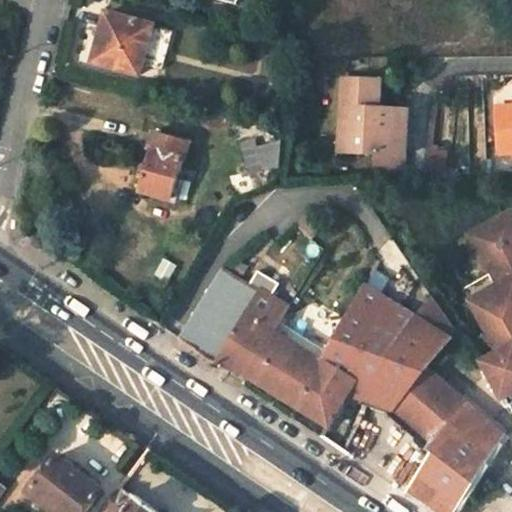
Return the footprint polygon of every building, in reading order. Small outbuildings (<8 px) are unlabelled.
[(172,30),(153,25),(106,13),(101,33),(108,35),(101,63),(140,74),(142,65),(161,69),(172,30)] [(101,33),(94,62),(101,63),(108,35),(101,33)] [(382,82),(344,78),(338,130),(350,132),(349,152),(374,155),(372,172),(401,175),(408,112),(379,110),(382,82)] [(499,146),(511,145),(511,107),(498,109),(499,146)] [(337,152),(349,152),(350,132),(338,130),(337,152)] [(155,132),(140,189),(175,198),(189,140),(155,132)] [(511,226),(506,215),(467,235),(495,288),(469,301),(496,354),(481,362),(506,408),(511,404),(511,226)] [(289,308),(222,268),(179,341),(215,367),(220,361),(327,427),(328,427),(335,417),(352,426),(358,416),(341,408),(348,395),(386,409),(450,463),(417,504),(429,511),(452,511),(503,438),(426,368),(449,339),(365,285),(323,362),(278,336),(284,326),(279,323),(289,308)] [(321,438),(337,449),(352,426),(335,417),(328,427),(327,427),(321,438)] [(54,511),(87,511),(102,492),(57,457),(29,492),(54,511)] [(156,511),(136,497),(135,499),(121,489),(102,511),(156,511)]
